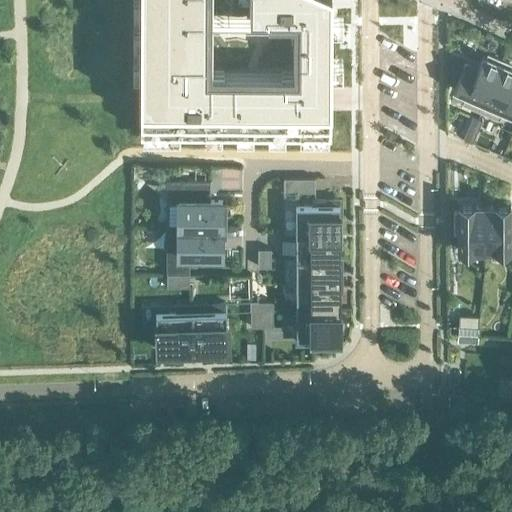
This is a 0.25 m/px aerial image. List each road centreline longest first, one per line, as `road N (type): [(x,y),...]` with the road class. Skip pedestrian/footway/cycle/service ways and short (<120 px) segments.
road 1 (residential): [(369,0),(371,377)]
road 2 (residential): [(371,377),(0,392)]
road 3 (residential): [(371,377),(427,375),(427,141)]
road 4 (residential): [(427,141),(427,0)]
